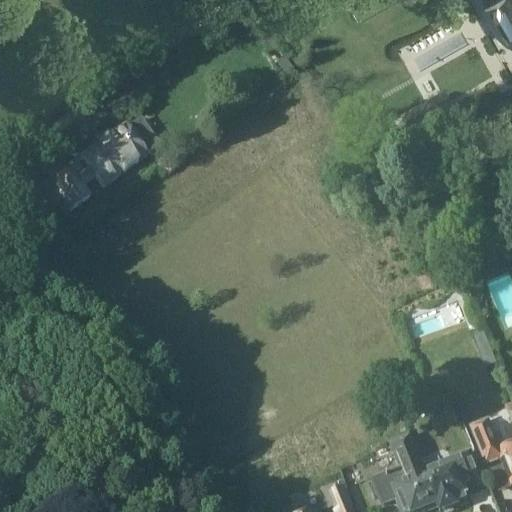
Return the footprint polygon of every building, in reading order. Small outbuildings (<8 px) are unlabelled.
[(511,0),(492,0),(499,13),(510,7),(511,10),(511,0)] [(277,26),(289,19),(283,8),(271,16),(277,26)] [(283,61),(282,61),(274,66),(284,82),(296,74),(286,59),(283,61)] [(177,84),(180,78),(176,73),(170,73),(167,79),(171,84),(177,84)] [(401,122),(412,140),(454,116),(443,98),(401,122)] [(85,188),(96,180),(103,190),(146,158),(160,148),(140,121),(127,131),(125,129),(82,160),(88,169),(77,178),(73,173),(50,189),(67,213),(90,196),(85,188)] [(453,260),(440,255),(434,268),(447,274),(453,260)] [(511,486),(511,406),(504,409),(511,427),(511,429),(511,448),(498,454),(486,423),(470,430),(485,466),(500,460),(510,488),(511,486)] [(463,425),(448,432),(463,470),(479,463),(463,425)] [(396,502),(400,511),(427,511),(437,508),(427,482),(410,439),(390,447),(401,472),(372,483),(382,507),(396,502)] [(453,460),(424,472),(439,511),(454,511),(455,510),(472,505),(453,460)] [(335,495),(329,497),(334,511),(352,511),(343,490),(335,493),(335,495)]
